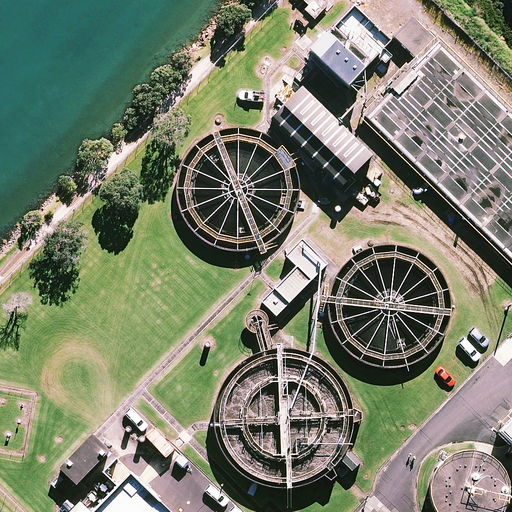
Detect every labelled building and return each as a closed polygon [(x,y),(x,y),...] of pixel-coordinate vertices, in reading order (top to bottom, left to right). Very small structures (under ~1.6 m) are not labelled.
[(329,7),(322,0),(302,0),(318,17),(329,7)] [(320,44),(360,82),(398,43),(391,36),(358,5),(320,44)] [(443,40),(415,12),(391,36),(398,43),(419,64),(443,40)] [(511,106),(443,40),(419,64),(365,120),(511,261),(511,106)] [(278,120),(349,189),(380,157),(309,89),(278,120)] [(202,237),(220,246),(240,249),(259,246),(278,236),(293,220),(301,200),(302,178),(295,158),(282,141),(264,129),(243,124),(221,127),(204,135),(189,149),(180,166),(177,186),(180,205),(189,223),(202,237)] [(317,251),(306,239),(288,257),(299,269),(263,303),(277,318),(324,272),(310,258),(317,251)] [(355,352),(373,363),(393,366),(413,363),(430,354),(443,340),(451,323),(453,305),(449,286),(440,270),(426,257),(409,249),(390,248),(371,252),(354,262),(341,278),(334,297),(335,318),(342,337),(355,352)] [(237,460),(254,475),(275,484),(299,485),(319,478),(337,466),(349,448),(356,428),(356,407),(349,386),(336,369),(318,357),(297,351),(276,352),(254,360),(237,375),(226,395),(222,418),(225,440),(237,460)] [(112,453),(95,436),(62,471),(79,487),(112,453)] [(438,487),(440,499),(446,511),(447,511),(509,511),(511,508),(511,464),(505,456),(494,449),(480,446),(467,448),(456,453),(446,462),(440,474),(438,487)] [(186,511),(140,469),(98,511),(186,511)]
